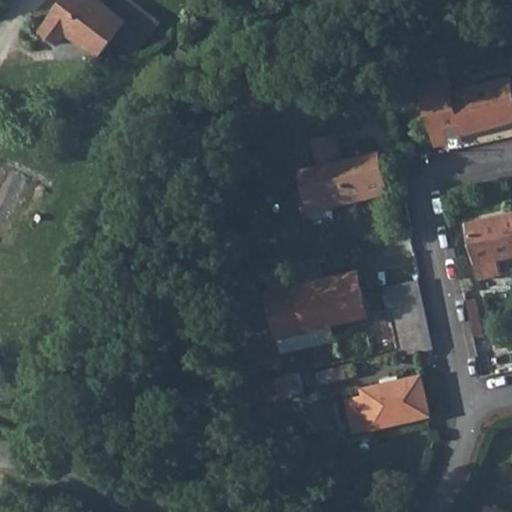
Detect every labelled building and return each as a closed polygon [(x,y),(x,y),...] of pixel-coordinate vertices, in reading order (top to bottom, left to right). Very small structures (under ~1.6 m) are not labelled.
[(126,19),(114,10),(100,0),(63,0),(41,29),(60,43),(68,32),(99,56),(114,36),(131,49),(155,19),(136,5),(126,19)] [(126,19),(136,5),(129,0),(121,0),(114,10),(126,19)] [(155,19),(131,49),(135,52),(159,22),(155,19)] [(244,48),(239,67),(251,71),(256,52),(244,48)] [(259,81),(261,73),(251,71),(239,67),(237,75),(259,81)] [(261,73),(259,81),(237,75),(229,104),(258,112),(268,75),(261,73)] [(462,132),(511,119),(511,84),(510,77),(453,92),(449,78),(421,85),(436,139),(446,136),(444,126),(460,121),(462,132)] [(444,126),(446,136),(462,132),(460,121),(444,126)] [(380,151),(342,160),(337,135),(316,140),(321,165),(302,169),(307,191),(298,193),(302,210),(311,208),(311,210),(332,205),(389,192),(380,151)] [(438,147),(448,144),(446,136),(436,139),(438,147)] [(313,219),(334,215),(332,205),(311,210),(313,219)] [(511,254),(511,212),(505,214),(506,219),(491,223),(489,217),(468,222),(480,279),(502,274),(498,258),(511,254)] [(506,219),(505,214),(489,217),(491,223),(506,219)] [(357,272),(269,292),(278,334),(367,314),(357,272)] [(403,282),(386,286),(389,300),(421,293),(418,279),(403,282)] [(392,312),(392,314),(424,306),(421,293),(389,300),(392,312)] [(476,337),(487,337),(485,298),(474,299),(476,337)] [(394,322),(395,328),(427,320),(424,306),(392,314),(394,322)] [(397,334),(398,341),(430,334),(427,320),(395,328),(397,334)] [(337,329),(293,333),(294,347),(338,343),(337,329)] [(434,348),(430,334),(398,341),(400,348),(402,355),(417,352),(434,348)] [(354,376),(351,364),(336,368),(338,380),(354,376)] [(300,372),(243,385),(248,404),(304,392),(300,372)] [(431,415),(422,374),(363,387),(364,394),(345,398),(353,433),(431,415)]
